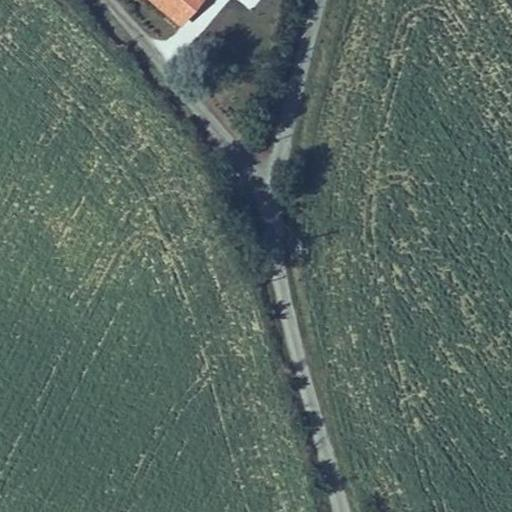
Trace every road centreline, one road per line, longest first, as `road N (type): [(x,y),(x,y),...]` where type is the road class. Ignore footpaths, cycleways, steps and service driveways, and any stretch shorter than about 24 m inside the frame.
road 1 (tertiary): [(270,196),(303,383),(338,511)]
road 2 (tertiary): [(270,196),(320,0)]
